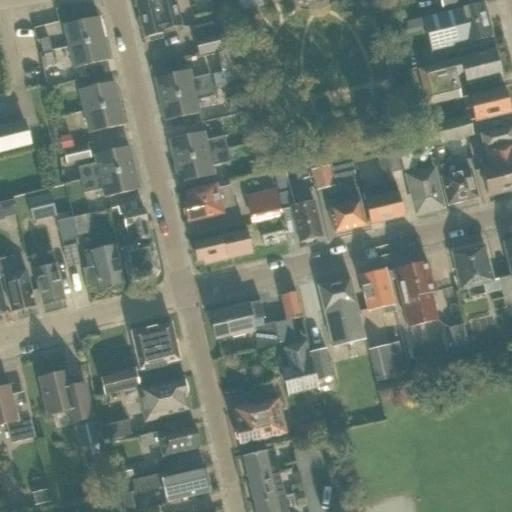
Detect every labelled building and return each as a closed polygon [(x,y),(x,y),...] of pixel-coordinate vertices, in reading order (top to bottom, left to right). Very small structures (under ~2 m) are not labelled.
[(148,37),(149,42),(162,39),(161,34),(164,34),(163,31),(181,27),(175,2),(180,1),(182,10),(211,3),(210,0),(135,0),(145,38),(148,37)] [(469,4),(468,0),(439,0),(442,10),(469,4)] [(424,19),(432,52),(492,37),(484,3),(424,19)] [(64,26),(69,47),(103,39),(98,17),(64,26)] [(405,31),(420,27),(418,19),(403,23),(405,31)] [(195,41),(199,57),(229,50),(225,34),(195,41)] [(42,53),(51,51),(48,38),(40,40),(42,53)] [(108,61),(103,39),(69,47),(74,69),(108,61)] [(417,70),(426,106),(455,99),(455,100),(460,99),(455,76),(462,74),(465,85),(502,76),(495,50),(417,70)] [(45,66),(54,64),(52,53),(43,55),(45,66)] [(214,87),(236,82),(233,70),(211,75),(214,87)] [(154,79),(159,100),(213,88),(210,75),(191,79),(189,71),(154,79)] [(113,82),(79,91),(84,112),(118,104),(113,82)] [(216,100),(213,88),(159,100),(164,122),(199,114),(197,105),(216,100)] [(505,88),(460,99),(455,100),(458,111),(470,108),(474,122),(511,113),(505,88)] [(124,125),(118,104),(84,112),(89,134),(124,125)] [(436,124),(441,144),(446,142),(472,136),(467,117),(436,124)] [(0,151),(29,144),(24,123),(0,128),(0,151)] [(481,168),(488,196),(511,190),(511,127),(481,135),(486,157),(481,158),(483,167),(481,168)] [(169,140),(174,162),(227,149),(224,136),(205,141),(203,132),(169,140)] [(62,150),(72,148),(70,136),(60,138),(62,150)] [(435,159),(449,155),(446,142),(441,144),(431,146),(435,159)] [(63,152),(66,165),(89,159),(86,146),(63,152)] [(94,155),(96,163),(77,168),(81,181),(134,168),(129,147),(94,155)] [(230,162),(227,149),(174,162),(179,184),(213,176),(211,167),(230,162)] [(398,151),(403,171),(415,168),(410,149),(398,151)] [(396,153),(377,158),(382,177),(401,172),(396,153)] [(441,177),(448,204),(476,197),(469,170),(468,170),(466,160),(440,167),(443,176),(441,177)] [(334,180),(355,175),(352,161),(330,166),(334,180)] [(312,171),(317,191),(334,187),(329,167),(312,171)] [(139,190),(134,168),(81,181),(84,194),(102,189),(104,198),(139,190)] [(407,176),(416,214),(442,208),(433,170),(407,176)] [(285,223),(293,221),(298,242),(322,237),(314,202),(294,207),(287,175),(274,178),(278,194),(285,223)] [(187,202),(183,203),(188,222),(223,214),(222,211),(235,207),(229,182),(216,185),(216,184),(184,192),(187,202)] [(398,192),(395,182),(362,190),(370,225),(404,217),(398,192)] [(247,200),(253,225),(282,219),(276,193),(247,200)] [(27,200),(32,222),(56,217),(51,195),(27,200)] [(365,226),(359,200),(344,204),(343,198),(328,202),(330,208),(328,208),(334,234),(365,226)] [(127,234),(122,236),(125,247),(120,248),(129,283),(155,277),(158,271),(144,209),(137,211),(135,203),(118,207),(120,215),(122,214),(127,234)] [(73,218),(78,236),(89,233),(88,230),(85,215),(73,218)] [(259,227),(263,246),(284,242),(280,222),(259,227)] [(245,231),(193,244),(197,262),(203,260),(204,265),(227,259),(251,254),(249,245),(245,231)] [(99,290),(123,284),(118,263),(120,262),(116,245),(106,248),(103,235),(85,240),(88,251),(83,252),(87,269),(82,270),(86,287),(98,284),(99,290)] [(62,247),(74,244),(73,237),(60,240),(62,247)] [(511,276),(498,280),(503,299),(504,302),(511,299),(511,289),(511,286),(511,241),(503,243),(511,276)] [(79,266),(74,246),(62,249),(67,269),(79,266)] [(461,289),(466,288),(469,299),(485,295),(482,284),(492,282),(484,247),(452,255),(461,289)] [(31,257),(42,304),(64,299),(52,252),(31,257)] [(427,262),(394,270),(408,329),(438,322),(431,294),(434,293),(432,284),(427,262)] [(3,276),(11,312),(35,306),(26,270),(3,276)] [(381,309),(382,315),(395,312),(385,270),(359,277),(368,312),(381,309)] [(350,279),(318,287),(333,347),(365,339),(350,279)] [(281,296),(287,321),(302,317),(296,293),(281,296)] [(505,308),(504,302),(503,299),(492,302),(494,311),(505,308)] [(278,331),(276,322),(263,325),(261,319),(264,318),(260,301),(209,314),(215,340),(231,336),(231,338),(254,332),(258,349),(279,344),(276,331),(278,331)] [(131,333),(140,370),(102,380),(105,395),(183,376),(170,323),(131,333)] [(469,351),(463,325),(448,329),(454,355),(469,351)] [(292,369),(282,371),(288,396),(317,389),(306,343),(287,348),(292,369)] [(368,351),(375,379),(405,371),(398,344),(368,351)] [(332,377),(326,350),(309,354),(316,382),(332,377)] [(90,381),(99,379),(94,354),(85,356),(90,381)] [(49,416),(63,413),(66,426),(92,419),(83,383),(69,387),(66,372),(39,379),(49,416)] [(135,406),(140,405),(144,423),(190,412),(187,398),(188,397),(183,378),(122,393),(125,404),(134,402),(135,406)] [(0,425),(6,425),(11,444),(35,438),(28,411),(15,414),(8,387),(0,388),(0,425)] [(237,427),(236,427),(240,445),(286,434),(277,399),(233,409),(237,427)] [(311,436),(325,432),(322,420),(308,424),(311,436)] [(106,426),(109,441),(131,436),(128,421),(106,426)] [(78,428),(83,448),(98,444),(93,424),(78,428)] [(151,447),(159,448),(162,460),(184,455),(183,452),(200,448),(194,424),(156,433),(139,438),(142,449),(151,447)] [(297,440),(311,436),(308,424),(300,426),(295,430),(297,440)] [(243,457),(248,480),(279,473),(273,450),(243,457)] [(134,495),(163,488),(166,502),(210,492),(204,466),(131,483),(134,495)] [(124,467),(109,470),(112,483),(127,479),(124,467)] [(284,496),(279,473),(248,480),(254,503),(284,496)] [(35,505),(49,502),(46,490),(32,494),(35,505)] [(287,511),(284,496),(254,503),(255,511),(287,511)]
